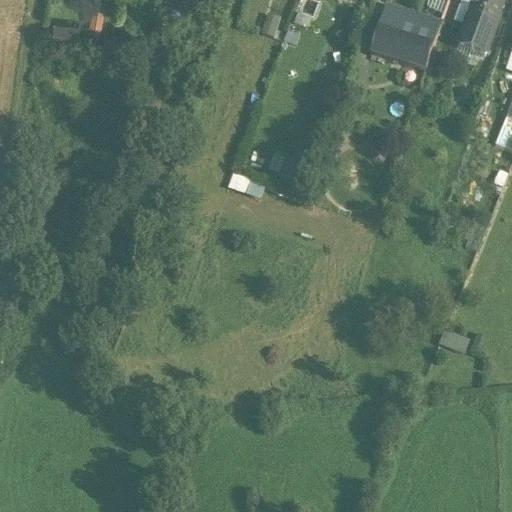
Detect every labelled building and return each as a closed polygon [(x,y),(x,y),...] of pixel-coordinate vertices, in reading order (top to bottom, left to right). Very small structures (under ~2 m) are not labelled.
[(463,0),(454,26),(466,31),(473,12),(478,14),(481,6),(463,0)] [(483,0),(481,6),(478,14),(473,12),(466,31),(459,51),(485,61),(499,21),(497,21),(504,0),(483,0)] [(442,24),(386,8),(378,34),(434,51),(442,24)] [(434,51),(378,34),(371,59),(426,76),(434,51)] [(450,330),(443,349),(459,355),(466,336),(450,330)]
